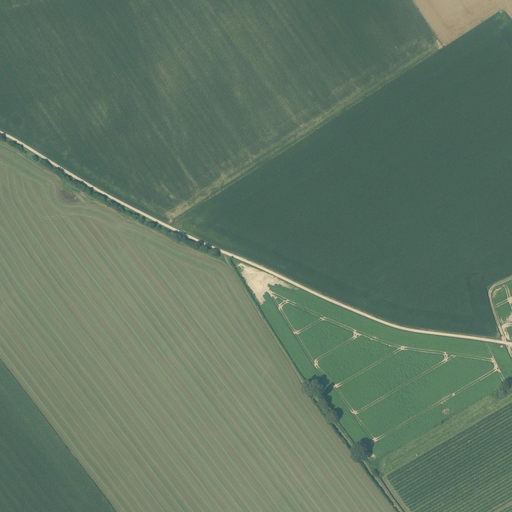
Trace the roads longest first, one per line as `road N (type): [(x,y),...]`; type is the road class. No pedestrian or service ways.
road 1 (track): [(505,342),(413,329),(353,310),(173,229),(0,132)]
road 2 (track): [(400,511),(222,252)]
